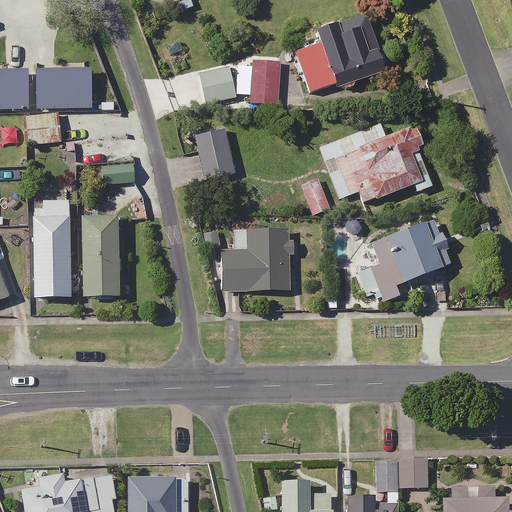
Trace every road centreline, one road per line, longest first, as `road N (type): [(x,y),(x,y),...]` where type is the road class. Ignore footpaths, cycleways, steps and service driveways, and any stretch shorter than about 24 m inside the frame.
road 1 (residential): [(105,0),(174,221),(191,354),(206,387)]
road 2 (tertiary): [(206,387),(511,380)]
road 3 (tertiary): [(0,395),(206,387)]
road 4 (residential): [(451,0),(511,160)]
